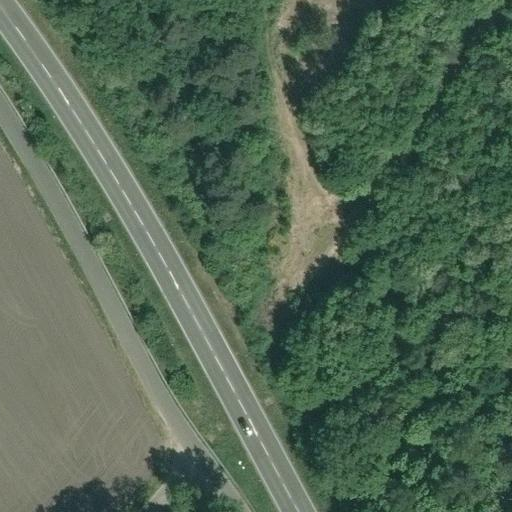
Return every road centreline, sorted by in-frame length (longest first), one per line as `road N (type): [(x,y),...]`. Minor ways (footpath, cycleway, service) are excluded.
road 1 (primary): [(1,0),(90,130),(299,511)]
road 2 (residential): [(0,98),(122,323),(240,511)]
